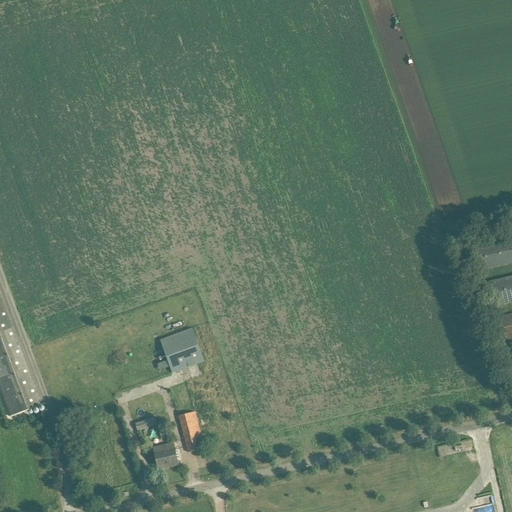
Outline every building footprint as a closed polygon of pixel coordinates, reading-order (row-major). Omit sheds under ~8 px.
[(511,237),(475,246),(481,270),(511,262),(511,237)] [(511,277),(484,284),(490,307),(511,301),(511,277)] [(46,407),(0,287),(0,390),(10,417),(42,405),(44,408),(46,407)] [(511,339),(511,314),(493,319),(499,342),(511,339)] [(192,328),(160,340),(173,374),(205,361),(192,328)] [(511,360),(499,364),(503,380),(506,391),(511,389),(511,360)] [(179,416),(186,443),(189,453),(205,448),(195,412),(179,416)] [(157,418),(137,422),(138,429),(158,425),(157,418)] [(178,465),(176,455),(174,444),(154,448),(159,467),(171,464),(172,466),(178,465)] [(453,444),(439,447),(440,456),(455,453),(453,444)]
